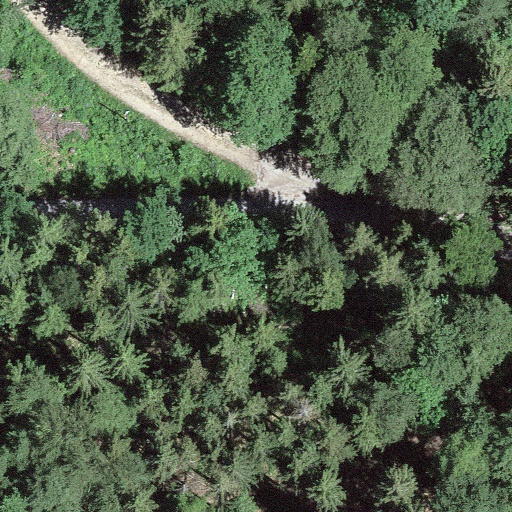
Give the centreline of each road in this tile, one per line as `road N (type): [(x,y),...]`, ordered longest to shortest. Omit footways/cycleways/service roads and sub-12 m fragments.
road 1 (unclassified): [(511,251),(434,229),(347,219),(0,217)]
road 2 (track): [(347,219),(120,87),(26,0)]
